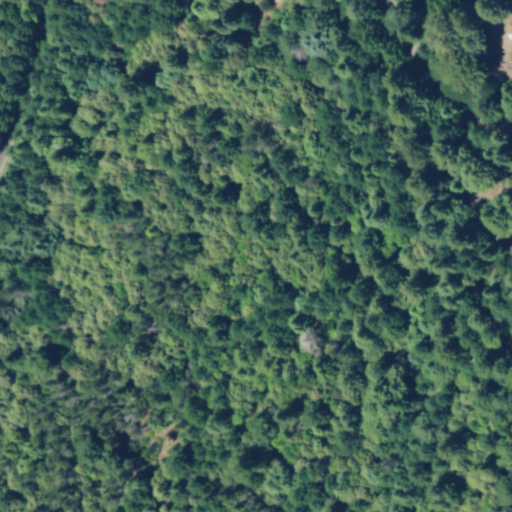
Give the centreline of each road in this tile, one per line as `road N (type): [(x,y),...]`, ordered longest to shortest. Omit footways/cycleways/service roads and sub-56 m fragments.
road 1 (residential): [(511,118),(448,77),(401,0)]
road 2 (secondary): [(0,150),(15,122),(44,0)]
